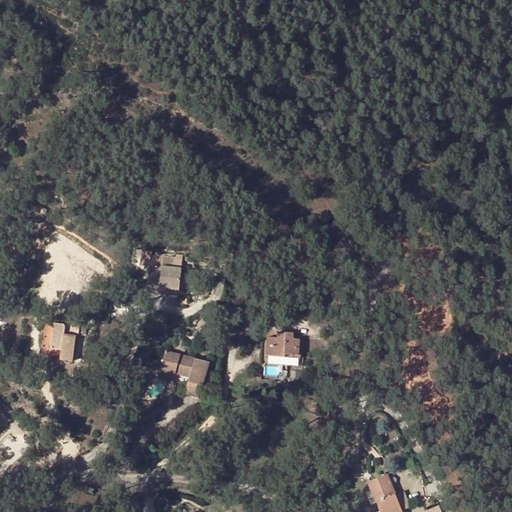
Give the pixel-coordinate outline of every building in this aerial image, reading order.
[(151,265),(149,287),(179,291),(181,269),(151,265)] [(178,296),(179,291),(149,287),(148,292),(178,296)] [(66,326),(46,322),(42,354),(61,357),(60,360),(72,361),(76,338),(79,339),(81,324),(66,322),(66,326)] [(294,333),(279,332),(278,338),(268,337),(267,356),(284,357),(284,355),(298,356),(299,345),(300,339),(293,339),(294,333)] [(208,362),(165,351),(160,369),(189,377),(185,394),(199,398),(208,362)] [(0,417),(0,419),(5,425),(10,419),(5,414),(4,412),(0,417)] [(374,498),(392,487),(386,474),(367,482),(369,486),(370,486),(372,489),(371,490),(374,498)] [(374,498),(376,502),(378,506),(377,506),(379,511),(395,511),(400,507),(392,487),(374,498)] [(374,498),(371,490),(366,492),(370,501),(374,498)]
